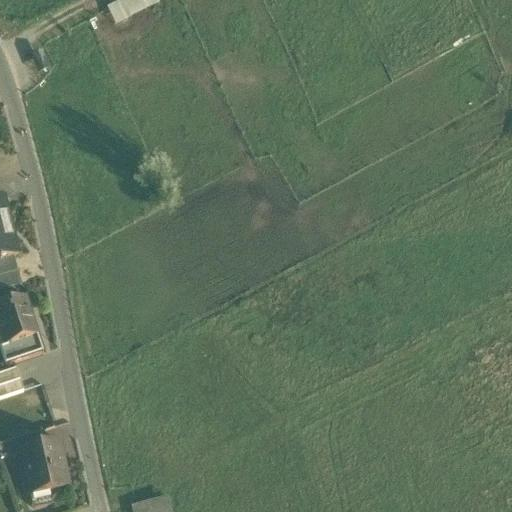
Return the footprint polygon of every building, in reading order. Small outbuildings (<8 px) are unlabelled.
[(118,25),(160,5),(157,0),(124,0),(109,8),(118,25)] [(0,231),(10,229),(2,200),(0,200),(0,231)] [(10,229),(0,231),(0,263),(14,260),(17,259),(10,229)] [(0,263),(0,280),(18,276),(14,260),(0,263)] [(0,292),(21,288),(18,276),(0,280),(0,292)] [(25,300),(0,308),(0,332),(5,348),(5,349),(37,339),(25,300)] [(43,356),(37,339),(5,349),(6,352),(0,354),(0,356),(4,368),(43,356)] [(0,376),(0,389),(20,383),(16,371),(0,376)] [(0,401),(24,394),(20,383),(0,389),(0,401)] [(36,450),(33,437),(0,447),(0,459),(1,462),(19,457),(20,457),(19,454),(35,451),(36,451),(36,450)] [(52,507),(49,495),(67,491),(70,490),(60,445),(36,450),(36,451),(35,451),(19,454),(20,457),(19,457),(29,499),(31,509),(34,511),(52,507)] [(135,511),(169,511),(167,503),(135,511)]
